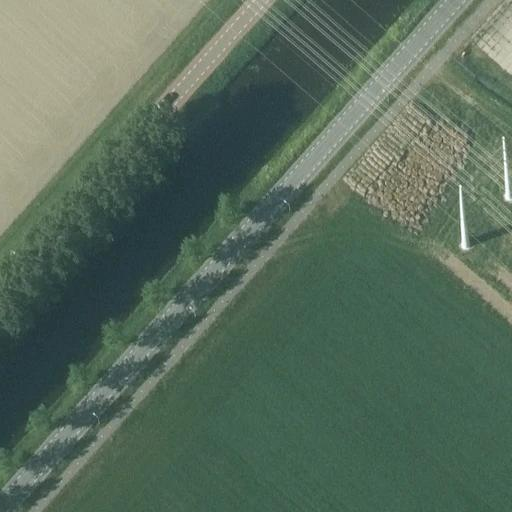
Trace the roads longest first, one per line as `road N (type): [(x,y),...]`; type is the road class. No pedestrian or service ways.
road 1 (tertiary): [(0,507),(453,0)]
road 2 (unclassified): [(0,289),(259,0)]
